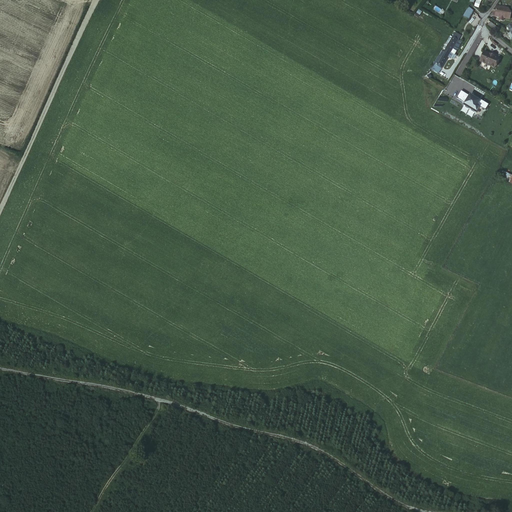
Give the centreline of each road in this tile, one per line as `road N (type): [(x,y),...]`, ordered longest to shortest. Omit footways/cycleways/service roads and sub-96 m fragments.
road 1 (track): [(0,368),(106,386),(288,440),(415,511)]
road 2 (track): [(94,0),(0,210)]
road 3 (track): [(158,400),(90,511)]
